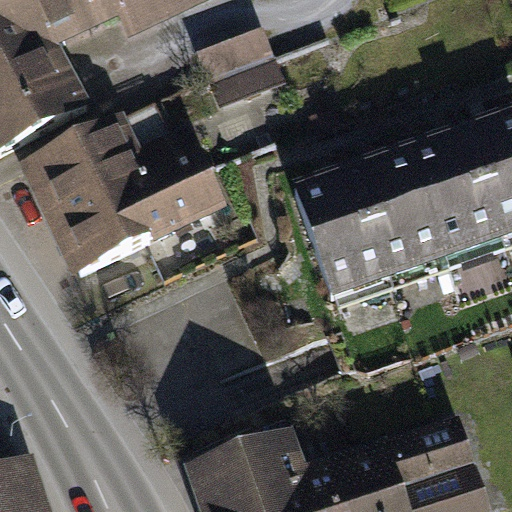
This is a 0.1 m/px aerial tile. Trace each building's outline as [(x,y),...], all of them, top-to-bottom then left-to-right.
[(0,0),(0,171),(98,119),(66,59),(177,0),(0,0)] [(263,39),(200,63),(221,117),(284,93),(263,39)] [(209,229),(156,117),(25,179),(78,291),(209,229)] [(511,129),(471,145),(507,254),(511,251),(511,129)] [(471,145),(414,164),(450,273),(507,254),(471,145)] [(414,164),(360,181),(396,292),(450,273),(414,164)] [(360,181),(299,201),(336,312),(396,292),(360,181)] [(328,439),(189,489),(197,511),(485,511),(455,428),(339,470),(328,439)] [(44,511),(31,470),(0,480),(0,511),(44,511)]
